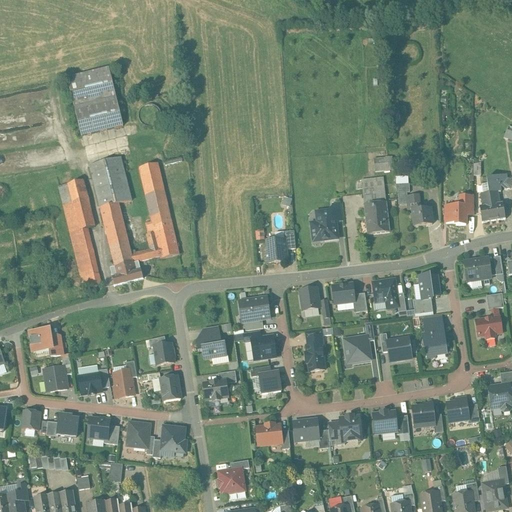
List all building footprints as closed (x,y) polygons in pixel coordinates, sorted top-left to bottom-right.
[(123,127),(115,95),(108,69),(67,79),(81,137),(123,127)] [(142,125),(145,127),(146,127),(148,127),(150,127),(153,127),(155,126),(157,125),(159,123),(160,121),(160,119),(161,116),(160,114),(160,112),(158,110),(157,108),(155,107),(153,106),(150,105),(148,105),(146,106),(144,107),(143,108),(140,111),(139,112),(139,114),(139,116),(139,118),(140,122),(142,125)] [(131,201),(121,160),(120,158),(89,166),(100,209),(118,204),(131,201)] [(152,223),(170,218),(158,164),(139,169),(152,223)] [(375,172),(376,172),(377,172),(393,170),(392,164),(374,165),(374,166),(375,172)] [(496,184),(497,184),(503,183),(501,173),(488,176),(488,180),(486,181),(489,194),(497,193),(496,185),(496,184)] [(385,191),(384,183),(384,178),(361,180),(362,193),(385,191)] [(83,181),(67,186),(79,233),(88,231),(96,229),(83,181)] [(396,193),(405,193),(409,193),(409,185),(396,185),(396,193)] [(67,186),(58,188),(84,290),(91,288),(82,245),(80,246),(79,240),(80,239),(79,233),(67,186)] [(363,205),(365,205),(386,203),(385,191),(362,193),(363,205)] [(497,193),(489,194),(493,221),(505,219),(502,205),(499,205),(498,194),(497,193)] [(482,223),(493,221),(489,194),(480,196),(482,208),(479,209),(482,223)] [(430,209),(423,210),(420,210),(418,197),(409,198),(410,209),(412,209),(414,227),(432,225),(430,209)] [(446,224),(449,224),(456,224),(456,226),(466,226),(466,198),(465,198),(461,198),(460,203),(456,203),(456,207),(446,207),(446,224)] [(367,236),(374,235),(390,233),(386,203),(364,206),(367,236)] [(115,269),(134,264),(131,253),(118,204),(100,209),(115,268),(115,269)] [(335,222),(340,222),(342,221),(340,204),(333,205),(333,211),(317,214),(318,227),(312,228),(313,242),(337,239),(335,222)] [(135,252),(131,253),(134,264),(138,263),(161,257),(162,256),(156,235),(173,230),(170,218),(152,223),(146,224),(149,235),(147,236),(150,250),(136,254),(135,252)] [(173,230),(156,235),(162,256),(161,257),(162,260),(179,256),(173,230)] [(80,246),(82,245),(91,288),(101,286),(88,231),(79,233),(80,239),(79,240),(80,246)] [(285,251),(296,250),(294,232),(283,233),(284,241),(285,251)] [(267,264),(286,262),(285,251),(284,241),(267,243),(267,250),(265,252),(267,264)] [(500,257),(495,258),(494,258),(496,276),(503,275),(500,257)] [(466,279),(469,281),(471,282),(491,279),(490,274),(492,273),(490,265),(490,264),(489,264),(488,259),(464,263),(466,279)] [(143,279),(141,271),(141,270),(138,263),(134,264),(115,269),(115,268),(110,269),(115,287),(143,279)] [(419,278),(422,299),(422,301),(432,300),(432,297),(440,296),(437,278),(430,279),(429,276),(419,278)] [(394,280),(378,283),(377,283),(373,284),(376,303),(386,302),(387,310),(398,308),(394,280)] [(335,305),(354,302),(352,285),(333,288),(335,305)] [(319,309),(316,291),(316,290),(316,289),(300,292),(303,311),(304,311),(319,309)] [(365,294),(361,295),(354,296),(354,302),(353,303),(354,314),(367,312),(365,294)] [(398,308),(398,309),(398,310),(399,313),(406,312),(403,294),(397,295),(399,308),(398,308)] [(502,295),(495,296),(494,296),(486,297),(488,311),(504,308),(502,295)] [(269,316),(267,302),(267,299),(239,303),(241,315),(244,315),(245,323),(262,320),(266,320),(266,318),(267,316),(269,316)] [(413,302),(414,310),(415,315),(433,313),(431,300),(422,301),(421,301),(413,302)] [(502,334),(500,326),(500,325),(499,318),(476,322),(478,338),(486,336),(487,341),(488,340),(493,339),(494,339),(494,335),(502,334)] [(430,320),(431,326),(431,329),(442,328),(441,319),(430,320)] [(263,329),(262,320),(245,323),(244,323),(245,332),(263,329)] [(447,354),(445,343),(445,342),(445,341),(443,341),(442,341),(440,328),(431,329),(430,320),(423,321),(425,330),(426,330),(427,336),(423,337),(425,350),(434,349),(435,355),(447,354)] [(223,325),(224,333),(232,332),(231,324),(223,325)] [(374,341),(372,327),(372,326),(372,324),(365,325),(366,338),(367,338),(368,342),(374,341)] [(204,341),(206,341),(207,341),(220,339),(219,329),(203,331),(204,341)] [(30,335),(33,349),(33,353),(52,350),(49,331),(30,335)] [(252,342),(251,341),(261,339),(260,332),(244,334),(245,343),(252,342)] [(380,336),(382,348),(383,354),(388,353),(387,343),(386,335),(380,336)] [(252,342),(255,361),(276,358),(273,337),(261,339),(251,341),(252,342)] [(323,345),(323,343),(323,342),(322,337),(306,339),(307,347),(321,345),(322,345),(323,345)] [(50,350),(50,352),(51,358),(64,356),(62,338),(51,340),(52,350),(50,350)] [(164,338),(149,341),(150,349),(154,348),(166,346),(164,338)] [(370,360),(369,353),(367,338),(344,341),(347,359),(351,359),(352,363),(370,360)] [(227,357),(225,344),(221,345),(220,340),(221,340),(220,339),(204,341),(196,342),(198,353),(202,352),(204,360),(227,357)] [(387,343),(389,355),(390,362),(391,361),(393,363),(396,362),(397,361),(404,360),(406,361),(409,360),(410,359),(411,358),(409,340),(387,343)] [(154,348),(157,366),(174,364),(173,358),(174,358),(173,351),(172,351),(171,345),(166,346),(154,348)] [(321,345),(307,347),(306,347),(307,353),(305,354),(306,364),(308,364),(309,372),(325,370),(321,345)] [(73,375),(70,362),(70,361),(70,359),(62,361),(65,376),(73,375)] [(137,378),(135,368),(134,362),(125,364),(127,371),(130,370),(131,379),(137,378)] [(252,378),(256,377),(259,377),(259,376),(270,375),(269,367),(251,370),(252,378)] [(67,390),(66,386),(66,385),(63,368),(44,371),(47,384),(49,384),(51,393),(67,390)] [(110,388),(109,379),(107,371),(98,372),(98,375),(99,375),(101,390),(110,388)] [(126,398),(134,397),(130,371),(122,372),(122,373),(114,375),(118,397),(126,396),(126,398)] [(219,382),(223,382),(226,382),(227,385),(236,383),(235,372),(218,375),(219,382)] [(511,372),(500,374),(500,378),(502,386),(509,385),(510,386),(511,385),(511,372)] [(259,377),(260,384),(262,395),(281,392),(278,374),(270,375),(259,376),(259,377)] [(102,393),(99,377),(99,375),(79,378),(82,396),(88,395),(89,395),(89,396),(92,396),(95,395),(95,394),(102,393)] [(181,400),(180,392),(179,392),(177,377),(160,380),(164,403),(181,400)] [(220,400),(223,399),(228,398),(226,382),(203,385),(206,402),(213,401),(213,402),(220,402),(220,400)] [(492,409),(497,408),(498,408),(501,408),(501,410),(504,412),(509,412),(511,409),(511,406),(511,401),(510,385),(489,388),(492,409)] [(449,423),(450,423),(469,420),(466,401),(447,404),(449,423)] [(424,405),(424,406),(424,407),(412,408),(415,428),(434,426),(432,404),(424,405)] [(480,423),(479,421),(477,405),(467,407),(469,420),(468,420),(469,424),(479,423),(480,423)] [(22,430),(31,431),(38,432),(40,414),(24,412),(22,430)] [(397,432),(397,431),(395,412),(387,413),(387,412),(381,412),(381,413),(381,414),(373,415),(375,435),(397,432)] [(443,433),(443,432),(443,431),(441,415),(433,416),(435,426),(434,426),(435,434),(443,433)] [(58,436),(62,437),(63,437),(76,438),(78,421),(71,420),(71,417),(60,416),(58,436)] [(361,432),(359,417),(353,418),(352,416),(346,417),(346,419),(340,419),(340,423),(342,440),(330,441),(330,447),(344,445),(344,443),(361,441),(364,438),(363,435),(361,432)] [(409,434),(407,419),(407,416),(395,418),(397,432),(396,432),(397,435),(409,434)] [(107,441),(109,428),(109,421),(91,419),(88,439),(107,441)] [(294,423),(296,442),(319,440),(318,432),(317,421),(294,423)] [(48,423),(47,429),(46,436),(58,438),(58,436),(57,436),(59,424),(48,423)] [(328,425),(328,431),(330,441),(342,440),(340,423),(328,425)] [(147,450),(148,442),(150,426),(129,424),(127,447),(147,450)] [(282,444),(281,434),(280,426),(274,427),(274,425),(266,426),(266,428),(256,429),(257,437),(259,439),(260,446),(282,444)] [(109,427),(107,439),(107,441),(104,441),(104,444),(118,446),(120,428),(119,428),(109,427)] [(184,442),(185,433),(185,430),(164,428),(161,451),(185,454),(187,443),(184,442)] [(319,440),(320,450),(330,449),(330,447),(330,441),(328,431),(318,432),(319,440)] [(290,449),(288,432),(281,433),(282,443),(282,444),(281,444),(282,450),(290,449)] [(149,438),(148,443),(148,450),(147,450),(146,455),(153,456),(155,438),(149,438)] [(155,441),(153,454),(153,459),(160,460),(161,452),(161,451),(162,442),(155,441)] [(270,454),(279,453),(278,446),(269,447),(270,454)] [(43,469),(42,462),(41,456),(35,457),(35,456),(29,457),(31,469),(37,468),(37,469),(43,469)] [(42,458),(41,458),(43,470),(49,469),(49,471),(55,470),(54,459),(53,458),(48,458),(48,457),(42,458)] [(67,472),(66,465),(65,459),(61,459),(60,458),(54,459),(56,471),(61,471),(62,472),(67,472)] [(424,472),(431,471),(429,459),(422,460),(424,472)] [(251,464),(228,466),(229,472),(215,474),(217,496),(242,494),(240,472),(252,471),(251,464)] [(498,469),(498,472),(500,482),(502,482),(503,486),(509,485),(506,468),(498,469)] [(78,491),(79,491),(90,489),(88,478),(77,480),(78,491)] [(487,511),(488,511),(500,510),(507,509),(502,482),(483,485),(487,511)] [(467,494),(468,494),(469,494),(470,494),(472,503),(479,502),(476,484),(466,486),(467,494)] [(17,487),(18,489),(19,494),(21,493),(22,499),(28,498),(26,485),(18,486),(17,487)] [(434,488),(434,491),(434,493),(438,493),(439,503),(445,501),(442,487),(434,488)] [(62,511),(75,511),(72,493),(60,495),(62,511)] [(440,511),(439,504),(437,493),(421,495),(423,511),(440,511)] [(24,511),(21,494),(9,495),(7,496),(9,511),(24,511)] [(415,506),(413,494),(404,496),(405,503),(408,503),(409,507),(415,506)] [(456,511),(473,511),(470,494),(469,494),(457,496),(457,502),(455,505),(455,506),(456,511)] [(49,511),(62,511),(60,495),(47,497),(49,511)] [(0,496),(0,511),(9,511),(7,496),(0,496)] [(49,511),(47,497),(35,499),(36,511),(49,511)] [(354,511),(351,497),(346,498),(343,499),(344,507),(347,506),(348,511),(354,511)] [(376,501),(376,503),(377,505),(378,505),(379,511),(385,511),(383,499),(376,501)] [(105,511),(104,502),(87,505),(87,511),(105,511)] [(118,511),(118,508),(118,507),(117,502),(105,504),(105,502),(106,511),(118,511)] [(393,511),(409,511),(408,503),(392,505),(393,511)]
